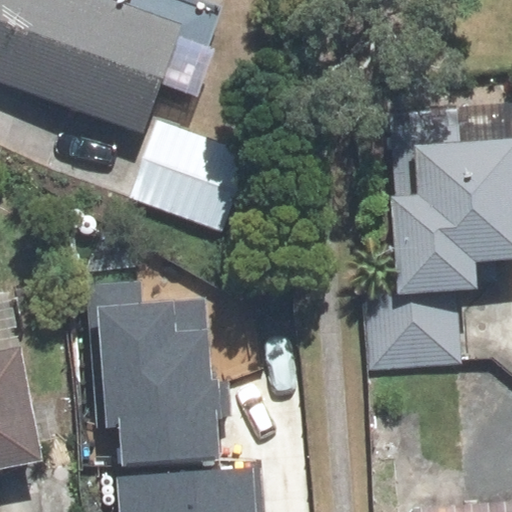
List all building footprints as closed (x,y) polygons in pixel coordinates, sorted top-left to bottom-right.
[(74,0),(0,0),(0,90),(136,140),(156,86),(191,99),(223,12),(190,0),(120,0),(115,15),(74,0)] [(511,259),(511,139),(459,142),(457,107),(392,111),(396,199),(394,199),(398,278),(399,296),(458,293),(477,292),(476,261),(511,259)] [(250,155),(151,118),(122,196),(221,233),(250,155)] [(398,278),(365,280),(370,369),(462,365),(458,293),(399,296),(398,278)] [(125,465),(224,456),(209,298),(140,304),(138,283),(87,287),(100,430),(122,428),(125,465)] [(0,337),(0,469),(30,462),(0,337)] [(265,511),(263,468),(116,477),(117,511),(265,511)]
